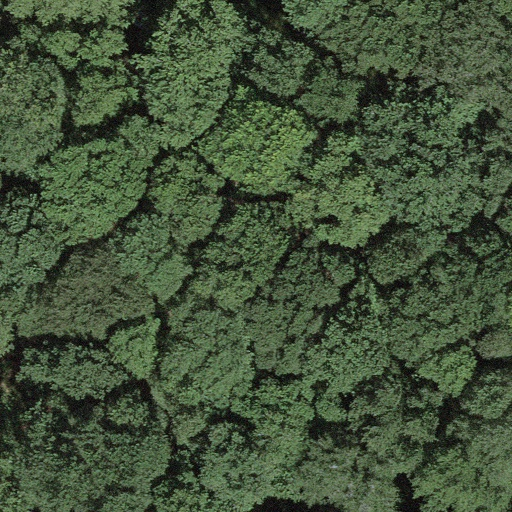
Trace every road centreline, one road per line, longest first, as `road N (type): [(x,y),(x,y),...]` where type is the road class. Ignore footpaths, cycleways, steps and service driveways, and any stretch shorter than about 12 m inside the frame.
road 1 (track): [(0,496),(129,404),(309,318),(511,312)]
road 2 (track): [(130,0),(511,221)]
